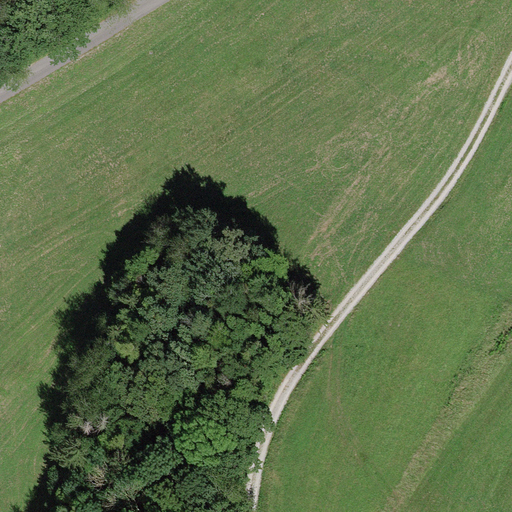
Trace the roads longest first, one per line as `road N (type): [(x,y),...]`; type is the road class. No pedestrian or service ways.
road 1 (track): [(246,511),(256,442),(279,390),(455,174),(511,61)]
road 2 (unclassified): [(0,88),(151,0)]
